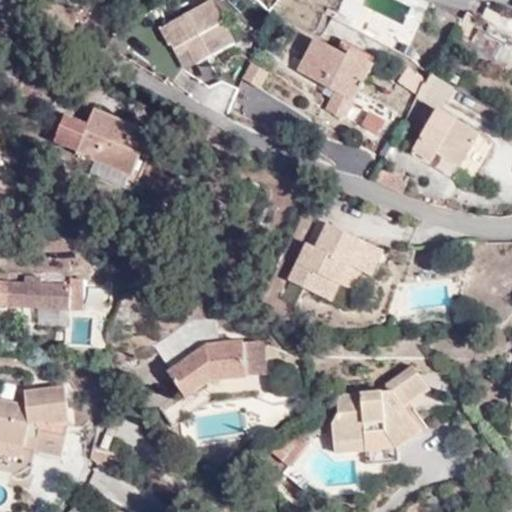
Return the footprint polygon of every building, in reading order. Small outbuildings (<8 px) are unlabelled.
[(180,39),(187,50),(195,65),(234,41),(211,0),(209,0),(157,26),(166,44),(170,45),(180,39)] [(506,41),(480,28),(469,50),(495,63),(506,41)] [(177,56),(187,50),(180,39),(170,45),(177,56)] [(344,60),(311,46),(296,76),(335,94),(330,106),(347,114),(369,64),(348,54),(344,60)] [(257,96),(270,73),(251,63),(238,86),(257,96)] [(423,86),(428,78),(411,69),(399,93),(413,101),(437,115),(438,115),(447,99),(423,86)] [(447,99),(451,91),(428,78),(423,86),(447,99)] [(22,91),(3,92),(2,92),(4,113),(24,112),(22,91)] [(92,124),(66,114),(55,143),(79,152),(78,155),(134,177),(152,130),(98,109),(92,124)] [(376,119),(354,109),(347,125),(369,134),(376,119)] [(478,139),(438,115),(437,115),(416,151),(434,160),(436,154),(462,168),(478,139)] [(429,168),(434,160),(416,151),(412,158),(429,168)] [(371,182),(393,193),(400,177),(379,167),(371,182)] [(301,248),(291,243),(274,281),(276,282),(267,300),(282,308),(291,289),(316,302),(325,285),(333,289),(342,269),(349,272),(351,270),(358,274),(369,251),(311,223),(301,248)] [(446,297),(473,304),(485,257),(459,250),(446,297)] [(349,272),(340,289),(354,295),(363,276),(358,274),(351,270),(349,272)] [(111,286),(68,284),(68,291),(9,287),(9,309),(80,312),(80,300),(111,301),(111,286)] [(70,314),(70,343),(89,343),(89,314),(70,314)] [(246,380),(243,345),(198,349),(162,373),(182,400),(208,383),(246,380)] [(378,392),(321,395),(324,415),(317,423),(320,455),(351,452),(352,465),(384,462),(383,449),(408,431),(391,408),(416,390),(398,365),(373,384),(378,392)] [(0,397),(0,442),(25,449),(61,457),(64,439),(45,435),(44,428),(72,424),(67,385),(29,391),(31,405),(0,397)] [(511,412),(511,392),(502,393),(503,413),(511,412)] [(25,449),(0,442),(0,456),(23,462),(25,449)]
